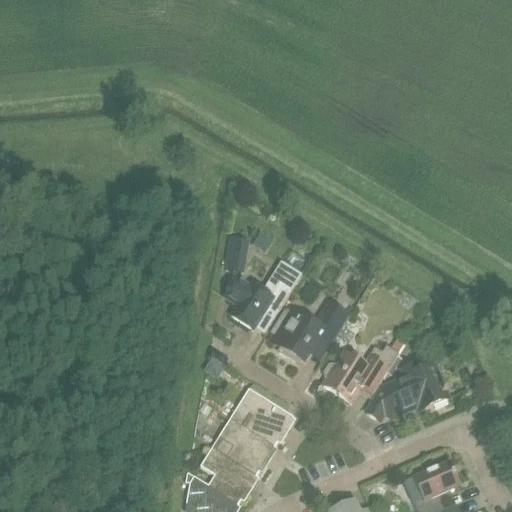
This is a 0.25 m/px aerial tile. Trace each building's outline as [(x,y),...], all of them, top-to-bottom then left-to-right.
[(224,272),(241,275),(243,263),(226,260),(224,272)] [(278,316),(291,295),(304,275),(284,262),(263,295),(251,287),(250,290),(237,281),(225,301),(238,309),(231,320),(253,333),(268,309),(278,316)] [(330,350),(343,330),(353,314),(332,302),(316,328),(301,318),(291,312),(289,315),(285,313),(271,336),(275,338),(270,344),(280,351),(278,354),(298,367),(300,363),(304,366),(319,343),(330,350)] [(351,407),(361,391),(373,399),(399,357),(386,349),(377,364),(370,359),(364,368),(344,355),(336,369),(333,367),(329,368),(323,376),(324,380),(328,382),(323,389),(351,407)] [(434,368),(382,391),(366,417),(380,425),(385,417),(392,422),(418,410),(420,414),(449,402),(446,394),(448,393),(446,389),(444,390),(434,368)] [(249,392),(239,409),(230,422),(274,450),(293,420),(249,392)] [(212,411),(204,406),(199,413),(208,418),(212,411)] [(227,460),(256,479),(274,450),(230,422),(219,441),(222,442),(216,453),(227,460)] [(227,460),(216,453),(213,451),(201,470),(215,479),(209,489),(208,489),(238,508),(256,479),(227,460)] [(415,511),(442,511),(439,503),(440,499),(461,490),(450,465),(413,481),(416,488),(411,502),(415,511)] [(208,489),(209,489),(194,480),(188,476),(186,486),(190,487),(186,507),(194,511),(193,511),(235,511),(238,508),(208,489)]
